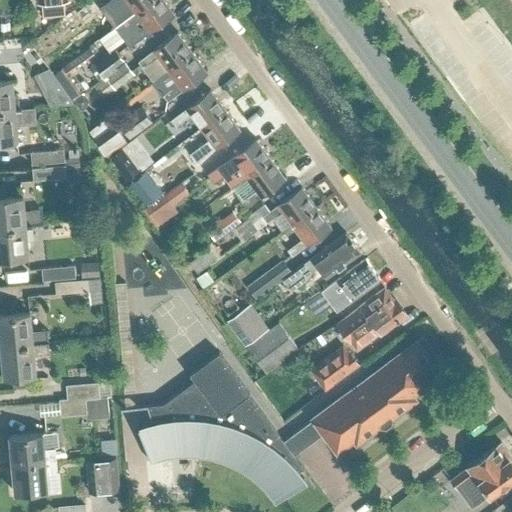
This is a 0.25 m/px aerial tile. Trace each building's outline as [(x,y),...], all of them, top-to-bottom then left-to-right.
[(64,12),(62,0),(36,0),(37,2),(41,1),(42,14),(64,12)] [(100,4),(99,5),(102,9),(114,25),(124,17),(134,10),(147,0),(106,0),(105,1),(100,4)] [(124,17),(114,25),(128,45),(134,41),(173,12),(164,0),(147,0),(134,10),(124,17)] [(155,55),(165,69),(191,50),(177,30),(138,59),(142,65),(155,55)] [(94,51),(88,43),(51,70),(71,96),(78,91),(64,72),(94,51)] [(124,60),(116,49),(114,47),(93,64),(102,76),(124,60)] [(206,69),(191,50),(165,69),(159,74),(159,73),(156,75),(167,89),(163,93),(167,98),(206,69)] [(103,96),(114,88),(133,73),(124,61),(94,84),(103,96)] [(83,65),(72,76),(82,87),(94,76),(83,65)] [(48,66),(34,73),(49,104),(73,102),(48,66)] [(0,108),(14,107),(19,107),(18,91),(13,92),(12,77),(0,78),(0,108)] [(132,87),(115,101),(125,114),(143,100),(132,87)] [(200,126),(225,108),(210,88),(171,117),(175,123),(181,119),(190,112),(200,126)] [(72,98),(80,109),(86,105),(87,98),(82,91),(72,98)] [(117,121),(129,137),(151,120),(139,104),(117,121)] [(14,107),(0,108),(0,138),(17,137),(16,123),(36,121),(34,105),(19,107),(14,107)] [(239,127),(225,108),(200,126),(208,136),(188,151),(195,161),(239,127)] [(127,139),(116,124),(94,141),(105,156),(127,139)] [(231,186),(236,182),(245,174),(270,156),(256,137),(216,165),(207,172),(214,181),(223,175),(231,186)] [(125,176),(138,167),(121,145),(108,155),(125,176)] [(31,162),(64,159),(63,147),(30,150),(31,162)] [(79,155),(65,156),(65,165),(80,164),(79,155)] [(270,156),(245,174),(256,188),(241,199),(245,205),(285,176),(270,156)] [(33,179),(66,175),(64,163),(32,167),(33,179)] [(145,169),(128,182),(144,202),(160,189),(145,169)] [(247,215),(234,225),(240,233),(243,237),(256,228),(254,225),(265,218),(266,220),(271,216),(281,229),(291,222),(291,223),(316,205),(301,185),(269,209),(264,201),(246,214),(247,215)] [(176,210),(164,192),(143,206),(155,224),(176,210)] [(0,226),(32,223),(42,222),(41,208),(24,209),(22,194),(0,196),(0,226)] [(291,223),(277,233),(292,253),(330,225),(316,205),(291,223)] [(240,219),(232,208),(205,227),(213,238),(240,219)] [(95,240),(93,218),(75,219),(77,242),(95,240)] [(0,256),(28,253),(26,238),(33,238),(32,223),(0,226),(0,256)] [(345,231),(301,263),(282,277),(290,288),(309,274),(309,271),(318,264),(325,274),(359,249),(345,231)] [(215,257),(207,246),(188,260),(196,271),(215,257)] [(380,277),(364,256),(321,289),(336,309),(380,277)] [(99,274),(97,260),(79,262),(80,276),(99,274)] [(42,278),(75,275),(74,263),(41,266),(42,278)] [(205,269),(195,276),(202,287),(213,279),(205,269)] [(266,269),(246,284),(255,296),(276,281),(266,269)] [(153,274),(140,274),(140,328),(152,328),(153,274)] [(99,276),(87,277),(89,301),(100,300),(99,276)] [(56,292),(88,289),(87,277),(54,280),(56,292)] [(360,304),(344,316),(336,322),(338,325),(337,330),(342,336),(346,337),(349,341),(350,341),(356,349),(405,312),(394,297),(393,298),(384,285),(359,303),(360,304)] [(244,344),(259,333),(240,308),(225,319),(244,344)] [(0,342),(0,344),(48,340),(47,328),(31,329),(29,310),(0,312),(0,342)] [(266,370),(297,347),(278,321),(247,344),(266,370)] [(146,403),(150,418),(151,419),(138,423),(151,460),(162,457),(171,455),(178,454),(189,454),(199,455),(209,457),(218,459),(228,463),(237,467),(246,473),(254,479),(261,486),(268,493),(274,502),(306,478),(298,468),(302,465),(293,453),(323,431),(336,449),(353,437),(356,441),(379,423),(384,424),(391,419),(389,419),(392,414),(415,396),(413,393),(429,380),(423,371),(434,363),(417,338),(281,438),(246,391),(248,390),(217,349),(188,371),(194,378),(162,401),(146,403)] [(48,340),(0,344),(3,375),(35,372),(33,353),(49,352),(48,340)] [(347,350),(342,343),(309,368),(325,389),(359,363),(348,349),(347,350)] [(59,399),(85,397),(99,395),(98,380),(66,383),(67,397),(59,398),(59,399)] [(86,411),(85,397),(59,399),(61,413),(86,411)] [(11,462),(55,458),(54,446),(44,447),(42,431),(9,434),(11,462)] [(467,465),(450,477),(457,486),(458,486),(471,504),(488,492),(489,492),(511,475),(511,460),(509,456),(507,457),(504,453),(508,451),(500,440),(467,464),(467,465)] [(115,454),(85,456),(88,489),(118,487),(115,454)] [(56,470),(55,458),(11,462),(14,490),(47,487),(46,471),(56,470)] [(85,511),(85,501),(73,502),(73,511),(85,511)]
